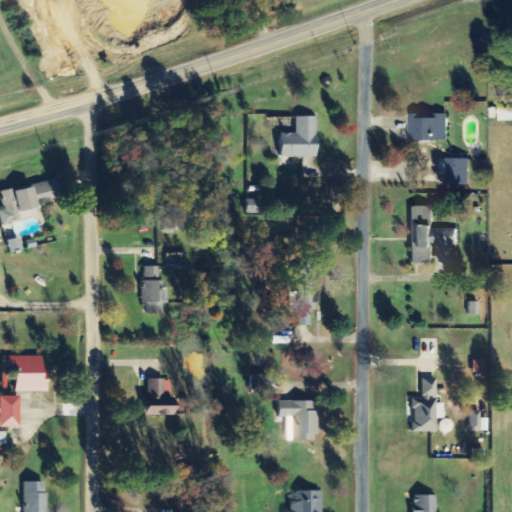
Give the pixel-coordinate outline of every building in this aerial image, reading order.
[(511,109),(500,110),(501,123),(511,122),(511,109)] [(412,143),(448,142),(448,115),(411,116),(412,143)] [(281,134),(280,157),(317,158),(317,117),(296,117),(296,134),(281,134)] [(470,161),(449,160),(449,187),(470,187),(470,161)] [(0,191),(0,192),(3,210),(0,210),(0,213),(2,225),(21,221),(19,211),(61,203),(57,181),(0,191)] [(412,264),(435,264),(435,247),(459,247),(458,229),(433,230),(433,207),(411,208),(412,264)] [(165,303),(165,281),(160,281),(160,267),(143,267),(143,304),(165,303)] [(296,327),(311,327),(311,311),(318,311),(317,279),(309,279),(309,269),(292,269),(292,311),(296,310),(296,327)] [(468,316),(479,315),(479,303),(468,303),(468,316)] [(42,357),(9,357),(9,366),(17,367),(17,392),(47,392),(48,368),(42,368),(42,357)] [(437,433),(437,419),(444,419),(444,404),(435,404),(435,380),(422,379),(422,398),(413,398),(412,433),(437,433)] [(146,417),(174,417),(175,409),(185,410),(185,400),(171,399),(171,380),(147,380),(146,417)] [(0,427),(19,428),(19,397),(0,397),(0,445),(5,446),(5,433),(0,432),(0,427)] [(488,432),(488,419),(481,419),(481,411),(470,411),(469,431),(488,432)] [(441,419),(438,431),(452,434),(454,422),(441,419)] [(24,511),(45,511),(47,483),(25,483),(24,511)] [(321,511),(321,492),(296,492),(296,502),(291,502),(290,511),(321,511)] [(436,511),(436,496),(413,497),(413,511),(436,511)]
